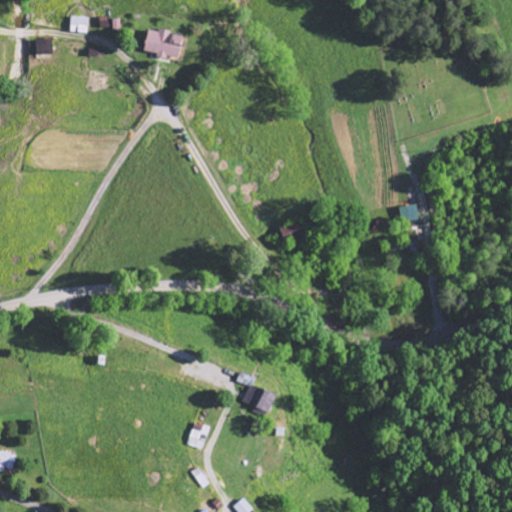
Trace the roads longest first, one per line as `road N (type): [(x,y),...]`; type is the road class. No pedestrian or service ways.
road 1 (tertiary): [(0,308),(97,291),(211,287),(259,298),(332,334),(401,347),(442,337),(511,302)]
road 2 (residential): [(442,337),(402,153)]
